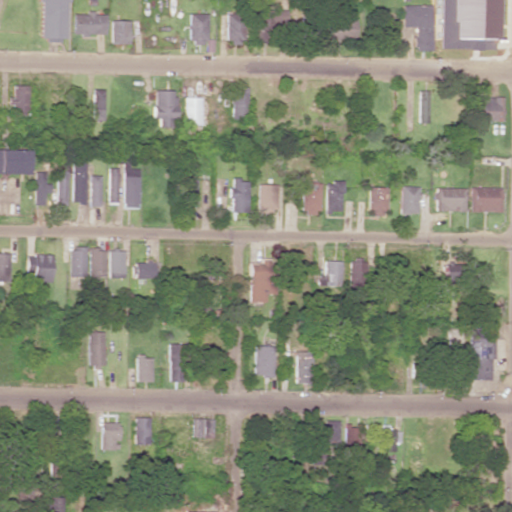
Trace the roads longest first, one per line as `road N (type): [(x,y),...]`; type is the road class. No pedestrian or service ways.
road 1 (residential): [(511,239),(0,226)]
road 2 (residential): [(511,71),(0,64)]
road 3 (residential): [(511,408),(0,402)]
road 4 (residential): [(511,211),(506,511)]
road 5 (residential): [(238,232),(233,511)]
